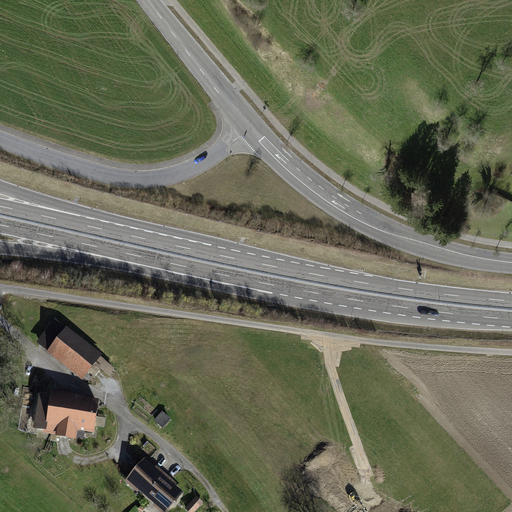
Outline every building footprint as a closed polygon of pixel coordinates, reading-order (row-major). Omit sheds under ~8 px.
[(52,319),(46,327),(56,334),(45,351),(81,374),(98,349),(52,319)] [(50,389),(44,419),(58,422),(56,434),(76,438),(78,427),(92,429),(97,398),(50,389)] [(164,413),(156,422),(165,429),(173,420),(164,413)] [(146,460),(129,480),(164,510),(181,490),(146,460)] [(189,511),(196,511),(205,504),(198,496),(186,508),(189,511)]
